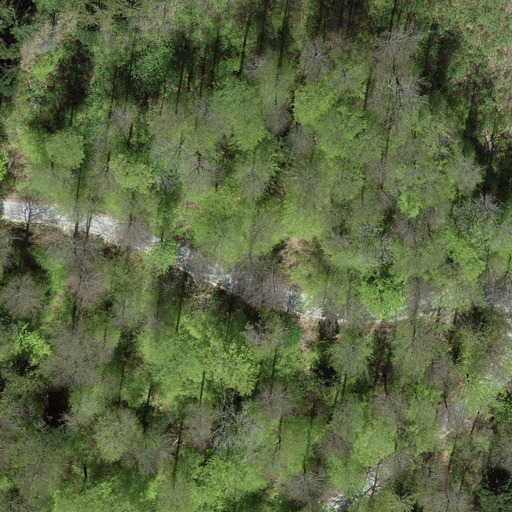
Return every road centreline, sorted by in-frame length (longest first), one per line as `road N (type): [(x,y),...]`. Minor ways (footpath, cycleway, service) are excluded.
road 1 (unclassified): [(511,307),(479,296),(328,310),(244,287),(85,219),(0,209)]
road 2 (unclassified): [(330,511),(511,369)]
